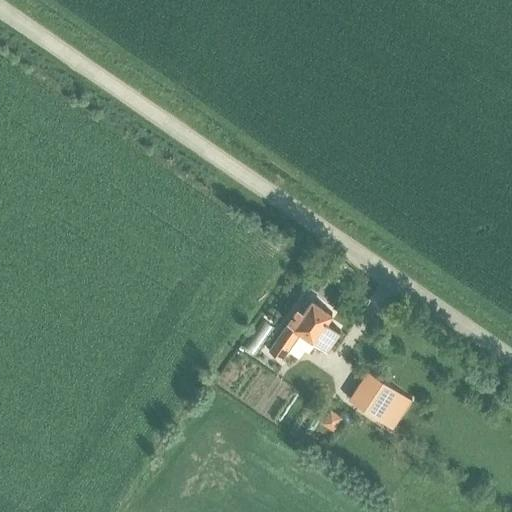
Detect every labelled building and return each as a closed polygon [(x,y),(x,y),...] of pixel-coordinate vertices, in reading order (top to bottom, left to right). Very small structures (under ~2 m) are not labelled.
[(333,312),(306,294),(266,354),(281,364),(287,355),(299,363),(310,347),(323,355),(336,336),(323,327),(333,312)] [(274,329),(262,322),(246,347),(257,354),(274,329)] [(411,399),(369,372),(348,403),(390,430),(411,399)] [(283,402),(289,385),(261,376),(255,393),(283,402)] [(335,432),(343,415),(330,409),(322,425),(335,432)]
